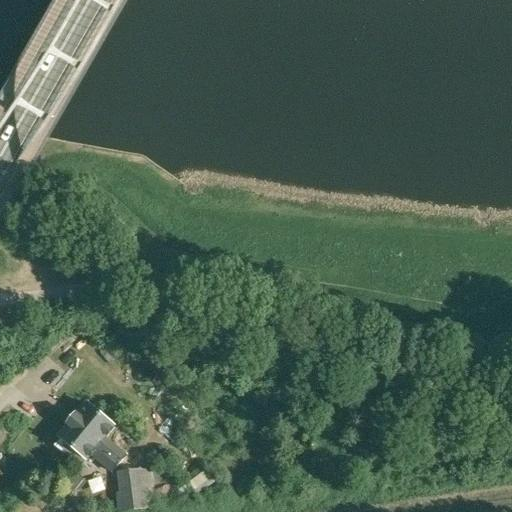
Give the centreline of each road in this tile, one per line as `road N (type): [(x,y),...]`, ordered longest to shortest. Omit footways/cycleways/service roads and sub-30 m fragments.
road 1 (track): [(403,376),(140,288),(0,298)]
road 2 (tertiary): [(0,157),(90,0)]
